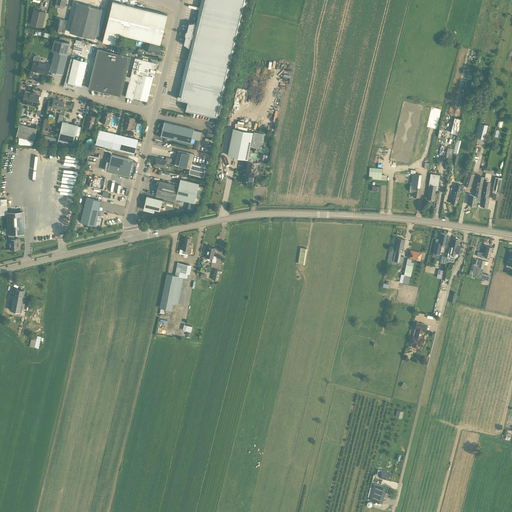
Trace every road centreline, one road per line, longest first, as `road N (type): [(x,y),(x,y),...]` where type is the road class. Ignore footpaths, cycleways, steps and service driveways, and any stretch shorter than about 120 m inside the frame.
road 1 (tertiary): [(132,238),(280,214),(466,228)]
road 2 (unclassified): [(390,511),(466,228)]
road 3 (tertiary): [(0,270),(132,238)]
road 4 (unclassified): [(153,115),(26,83)]
road 5 (unclassified): [(132,238),(129,215),(153,115)]
